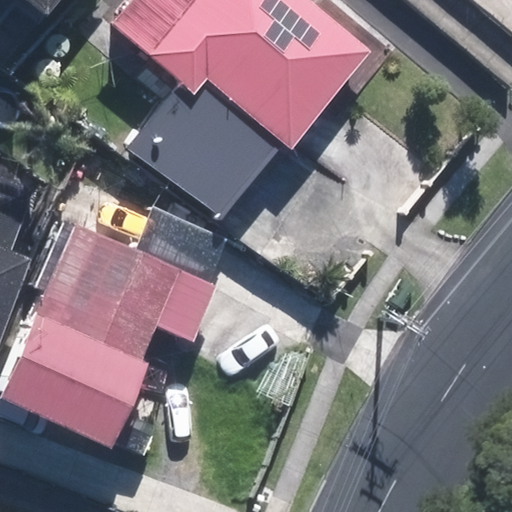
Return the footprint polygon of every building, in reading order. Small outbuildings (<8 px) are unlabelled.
[(35,0),(49,11),(57,0),(0,0),(0,17),(14,0),(35,0)] [(292,143),(370,48),(311,0),(133,0),(115,23),(195,88),(196,87),(219,105),(229,92),(292,143)] [(175,86),(134,144),(203,193),(244,134),(175,86)] [(10,247),(33,188),(0,174),(0,325),(28,254),(10,247)] [(218,284),(75,220),(0,384),(0,391),(111,441),(149,359),(143,356),(159,321),(194,336),(218,284)]
